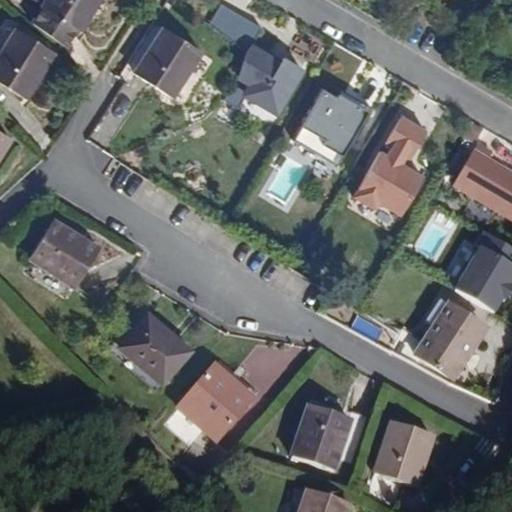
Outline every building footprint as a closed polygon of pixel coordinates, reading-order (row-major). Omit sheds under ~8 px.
[(75,26),(77,27),(93,0),(34,0),(39,3),(28,20),(56,39),(61,45),(75,26)] [(250,49),(255,41),(265,25),(222,2),(213,19),(250,49)] [(0,46),(0,82),(22,96),(53,50),(14,25),(0,46)] [(132,71),(169,94),(198,49),(161,26),(132,71)] [(278,54),(255,41),(250,49),(234,76),(247,84),(242,92),(285,117),(313,69),(282,51),(278,54)] [(373,110),(329,85),(298,139),(342,164),(373,110)] [(433,130),(407,115),(390,143),(396,146),(392,153),(384,148),(358,192),(383,206),(385,202),(409,216),(432,176),(408,162),(415,150),(420,152),(433,130)] [(0,150),(9,136),(0,130),(0,150)] [(511,172),(476,152),(455,188),(511,220),(511,172)] [(437,228),(443,213),(428,207),(422,222),(437,228)] [(27,254),(73,283),(97,246),(52,216),(27,254)] [(511,289),(511,263),(485,248),(460,290),(499,312),(511,289)] [(411,355),(449,379),(481,328),(435,297),(419,319),(430,325),(411,355)] [(159,382),(188,348),(146,310),(117,344),(159,382)] [(175,407),(212,441),(248,399),(225,378),(229,374),(214,361),(175,407)] [(340,446),(355,450),(368,409),(353,405),(349,418),(306,403),(288,455),(332,470),(340,446)] [(400,483),(413,487),(431,435),(388,421),(363,498),(393,506),(400,483)] [(297,511),(343,511),(346,503),(305,489),(297,511)]
